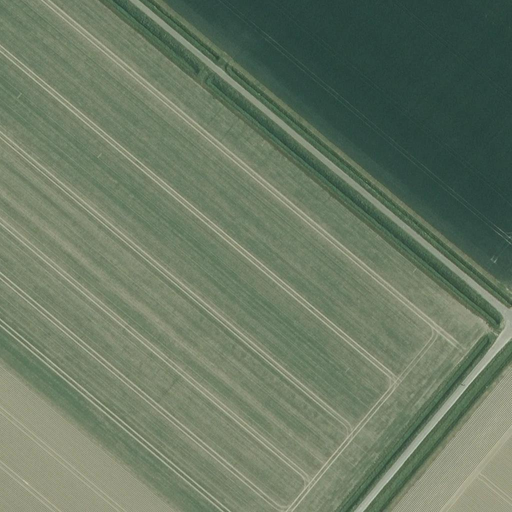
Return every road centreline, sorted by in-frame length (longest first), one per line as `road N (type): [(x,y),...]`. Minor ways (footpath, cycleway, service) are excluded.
road 1 (unclassified): [(511,318),(131,0)]
road 2 (unclassified): [(359,511),(511,329)]
